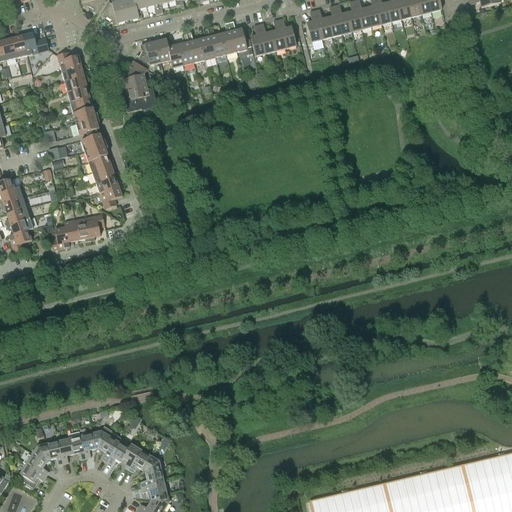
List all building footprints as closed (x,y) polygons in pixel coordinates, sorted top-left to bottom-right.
[(80,0),(82,9),(88,7),(93,11),(92,12),(97,15),(106,1),(103,0),(80,0)] [(113,27),(138,21),(133,0),(132,0),(112,5),(108,3),(100,17),(105,20),(106,18),(112,22),(113,27)] [(132,0),(133,0),(138,21),(142,20),(140,12),(154,8),(156,17),(159,16),(154,0),(132,0)] [(177,0),(154,0),(159,16),(163,15),(161,7),(175,3),(177,11),(180,10),(177,0)] [(177,0),(180,10),(184,9),(182,1),(186,0),(196,0),(198,6),(202,5),(200,0),(177,0)] [(369,0),(371,8),(366,10),(371,29),(381,26),(374,0),(369,0)] [(379,0),(374,0),(381,26),(391,24),(386,5),(381,6),(379,0)] [(390,0),(391,3),(386,5),(391,24),(401,22),(395,0),(390,0)] [(400,0),(395,0),(401,22),(411,19),(406,0),(404,0),(401,1),(400,0)] [(406,0),(411,19),(421,17),(416,0),(406,0)] [(416,0),(421,17),(431,14),(427,0),(416,0)] [(427,0),(431,14),(441,11),(438,0),(427,0)] [(499,0),(473,0),(469,1),(470,6),(479,4),(481,9),(500,4),(499,0)] [(359,2),(354,3),(361,32),(371,29),(366,10),(361,11),(359,2)] [(351,13),(346,15),(351,34),(361,32),(354,3),(349,4),(351,13)] [(339,7),(334,8),(341,37),(351,34),(346,15),(341,16),(339,7)] [(331,18),(326,20),(331,39),(341,37),(334,8),(329,9),(331,18)] [(319,11),(314,13),(321,41),(331,39),(326,20),(321,21),(319,11)] [(306,25),(311,44),(321,41),(314,13),(309,14),(312,23),(306,25)] [(283,21),(278,22),(285,51),(296,48),(291,29),(285,30),(283,21)] [(275,32),(270,34),(275,53),(285,51),(278,22),(273,23),(275,32)] [(244,42),(241,30),(235,32),(233,24),(229,25),(236,54),(247,51),(246,49),(244,42)] [(226,34),(220,35),(225,57),(236,54),(229,25),(224,26),(226,34)] [(263,26),(258,27),(265,55),(275,53),(270,34),(265,35),(263,26)] [(255,58),(265,55),(258,27),(253,28),(256,37),(250,39),(255,58)] [(212,29),(208,30),(215,59),(225,57),(220,35),(214,37),(212,29)] [(205,39),(199,41),(204,62),(215,59),(208,30),(203,31),(205,39)] [(191,34),(186,35),(194,65),(204,62),(199,41),(193,42),(191,34)] [(33,35),(22,38),(27,57),(48,52),(45,40),(35,43),(33,35)] [(184,45),(178,46),(183,67),(194,65),(186,35),(182,36),(184,45)] [(14,36),(10,37),(16,60),(27,57),(22,38),(15,39),(14,36)] [(16,60),(10,37),(7,38),(8,41),(1,43),(6,63),(16,60)] [(170,40),(165,41),(171,62),(170,62),(172,70),(183,67),(178,46),(172,48),(170,40)] [(165,41),(155,43),(160,64),(170,62),(171,62),(165,41)] [(136,57),(133,63),(147,72),(150,67),(160,64),(155,43),(140,47),(142,52),(138,58),(136,57)] [(57,57),(61,73),(81,68),(78,57),(70,59),(68,54),(57,57)] [(122,78),(126,92),(147,87),(146,87),(144,77),(147,72),(133,63),(129,70),(131,71),(127,76),(122,78)] [(81,68),(61,73),(64,84),(87,78),(85,73),(83,74),(81,68)] [(87,78),(64,84),(67,94),(87,89),(85,83),(88,82),(87,78)] [(154,96),(151,85),(146,87),(147,87),(126,92),(128,102),(154,96)] [(87,89),(67,94),(70,105),(92,98),(91,94),(88,94),(87,89)] [(154,96),(128,102),(124,103),(127,115),(141,111),(141,112),(151,110),(150,109),(157,107),(154,96)] [(92,98),(70,105),(73,115),(90,110),(90,111),(93,111),(91,104),(94,103),(92,98)] [(90,110),(73,115),(79,137),(86,135),(86,138),(87,141),(80,143),(88,164),(105,158),(105,157),(107,156),(105,151),(108,150),(107,150),(104,141),(102,142),(100,136),(97,137),(97,135),(96,132),(98,131),(97,125),(99,125),(97,116),(97,115),(94,116),(93,111),(90,111),(90,110)] [(53,131),(43,134),(46,145),(56,143),(53,131)] [(60,160),(57,149),(48,151),(50,162),(60,160)] [(105,158),(88,164),(92,174),(114,166),(112,162),(109,163),(107,156),(105,157),(105,158)] [(53,170),(64,167),(63,161),(51,164),(53,170)] [(114,166),(92,174),(95,185),(115,178),(113,172),(115,171),(114,166)] [(43,172),(45,182),(52,181),(50,171),(43,172)] [(1,177),(0,177),(0,195),(14,191),(14,190),(10,180),(2,183),(1,177)] [(115,178),(95,185),(99,195),(121,187),(119,182),(117,183),(115,178)] [(121,187),(99,195),(105,211),(116,207),(114,201),(122,198),(120,192),(123,191),(121,187)] [(14,191),(0,195),(0,196),(2,202),(0,203),(0,206),(22,199),(19,189),(14,190),(14,191)] [(22,199),(0,206),(0,208),(1,210),(4,209),(6,216),(26,210),(22,199)] [(26,210),(6,216),(9,223),(5,224),(6,227),(29,220),(26,210)] [(102,216),(85,220),(90,243),(95,242),(94,239),(100,238),(98,229),(104,228),(102,216)] [(29,220),(6,227),(8,231),(11,230),(13,236),(28,232),(33,230),(29,220)] [(85,220),(75,222),(79,242),(84,241),(85,244),(90,243),(85,220)] [(64,224),(65,229),(69,247),(73,246),(73,243),(79,242),(75,222),(64,224)] [(56,240),(50,241),(52,253),(69,249),(69,247),(65,229),(54,231),(56,240)] [(13,236),(8,238),(14,254),(25,251),(23,245),(31,242),(28,232),(13,236)] [(91,435),(95,450),(98,450),(101,451),(109,438),(101,433),(91,435)] [(80,438),(85,460),(91,459),(89,452),(95,450),(91,435),(80,438)] [(69,440),(72,456),(78,454),(80,461),(85,460),(80,438),(69,440)] [(109,438),(101,451),(106,455),(102,461),(107,464),(119,444),(109,438)] [(58,443),(63,465),(68,464),(67,457),(72,456),(69,440),(58,443)] [(47,446),(50,461),(56,460),(58,467),(63,465),(58,443),(47,446)] [(119,444),(107,464),(111,466),(115,460),(121,464),(123,460),(123,459),(128,450),(119,444)] [(50,461),(47,446),(37,448),(32,456),(45,465),(46,464),(46,465),(50,462),(50,461)] [(123,459),(123,460),(128,462),(124,469),(129,471),(141,452),(130,446),(128,450),(123,459)] [(141,452),(129,471),(133,474),(137,468),(142,471),(150,458),(141,452)] [(26,466),(46,478),(48,473),(42,470),(45,465),(32,456),(31,457),(28,455),(22,464),(26,466)] [(145,476),(161,473),(159,463),(150,458),(142,471),(145,473),(145,476)] [(20,483),(33,491),(39,481),(43,483),(46,478),(26,466),(20,476),(23,478),(20,483)] [(141,489),(163,484),(161,473),(145,476),(147,482),(140,484),(141,489)] [(151,499),(166,495),(163,484),(141,489),(142,494),(149,493),(151,499)] [(150,504),(162,511),(163,511),(168,504),(166,495),(151,499),(151,502),(150,504)]
